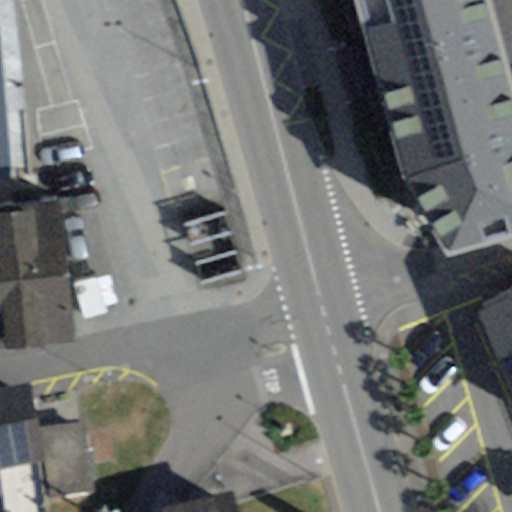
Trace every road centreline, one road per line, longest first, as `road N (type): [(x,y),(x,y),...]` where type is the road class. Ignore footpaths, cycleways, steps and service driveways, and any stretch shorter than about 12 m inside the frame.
road 1 (primary): [(313,317),(233,0)]
road 2 (residential): [(313,317),(511,254)]
road 3 (residential): [(0,375),(199,338)]
road 4 (primary): [(369,511),(313,317)]
road 5 (residential): [(152,511),(205,407),(199,338)]
